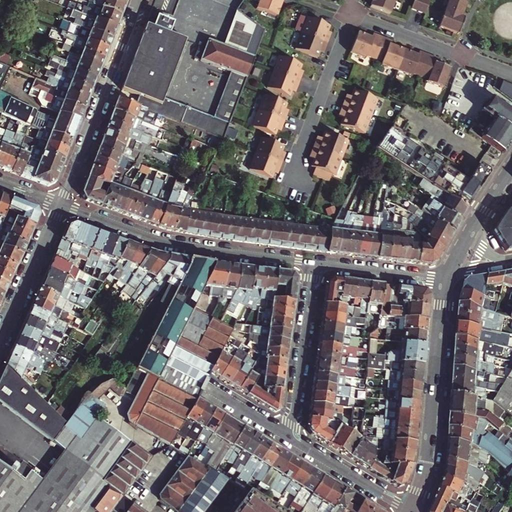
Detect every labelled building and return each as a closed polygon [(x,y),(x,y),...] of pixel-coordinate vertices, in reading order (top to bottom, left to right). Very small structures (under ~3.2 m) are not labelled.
[(120,16),(125,3),(117,0),(88,0),(87,3),(120,16)] [(277,17),(283,1),(278,0),(260,0),(257,10),(277,17)] [(390,14),(391,14),(395,0),(373,0),(371,7),(390,14)] [(415,0),(411,10),(418,13),(422,0),(415,0)] [(422,0),(418,13),(425,15),(430,0),(429,0),(422,0)] [(461,17),(467,0),(449,0),(445,12),(459,16),(461,17)] [(115,28),(120,16),(87,3),(85,8),(76,4),(76,5),(69,2),(66,9),(75,12),(115,28)] [(111,39),(115,28),(75,12),(66,9),(64,15),(80,21),(78,27),(111,39)] [(259,47),(260,44),(265,30),(237,10),(222,50),(253,62),(255,57),(247,54),(251,44),(259,47)] [(461,17),(459,16),(445,12),(440,27),(459,34),(465,18),(461,17)] [(326,35),(327,31),(329,26),(307,18),(301,34),(327,44),(330,36),(326,35)] [(107,50),(111,39),(78,27),(74,37),(107,50)] [(162,102),(163,99),(184,44),(144,29),(121,90),(138,96),(138,98),(140,102),(142,103),(140,108),(157,115),(223,140),(227,127),(212,121),(162,102)] [(367,56),(375,59),(383,38),(373,34),(371,39),(357,33),(350,53),(366,59),(367,56)] [(103,60),(107,50),(74,37),(65,34),(63,39),(72,43),(70,47),(103,60)] [(321,49),(325,50),(327,44),(301,34),(295,49),(318,58),(320,52),(321,49)] [(382,65),(397,70),(404,51),(391,46),(392,41),(383,38),(375,59),(383,62),(382,65)] [(230,77),(245,82),(252,65),(253,62),(222,50),(202,43),(194,63),(230,77)] [(247,54),(255,57),(259,47),(251,44),(247,54)] [(99,70),(103,60),(70,47),(66,57),(99,70)] [(413,74),(421,77),(429,55),(420,52),(418,56),(404,51),(397,70),(412,76),(413,74)] [(428,82),(443,88),(450,68),(443,66),(437,63),(438,61),(439,59),(429,55),(421,77),(429,80),(428,82)] [(95,80),(99,70),(66,57),(65,61),(52,57),(50,63),(59,66),(95,80)] [(301,76),(297,74),(299,71),(301,66),(278,57),(273,73),(298,82),(301,76)] [(39,129),(71,141),(79,123),(58,114),(55,121),(36,114),(34,111),(0,96),(0,87),(7,69),(0,66),(0,112),(1,113),(10,117),(20,121),(29,126),(39,130),(39,129)] [(91,90),(95,80),(59,66),(55,76),(91,90)] [(292,88),(295,90),(298,82),(273,73),(267,89),(289,97),(291,91),(292,88)] [(87,101),(91,90),(55,76),(52,75),(50,80),(54,82),(52,87),(87,101)] [(227,127),(231,119),(237,104),(245,82),(230,77),(212,121),(227,127)] [(84,110),(87,101),(52,87),(50,86),(48,91),(52,92),(53,90),(58,92),(55,99),(84,110)] [(490,147),(503,155),(511,141),(511,100),(498,91),(469,133),(480,141),(481,140),(490,147)] [(344,107),(372,118),(379,100),(355,92),(353,98),(352,101),(347,100),(344,107)] [(79,123),(84,110),(55,99),(46,96),(39,93),(36,100),(52,107),(50,112),(58,114),(79,123)] [(283,113),(284,110),(286,104),(264,96),(258,112),(283,121),(286,114),(283,113)] [(113,111),(153,126),(157,115),(140,108),(134,106),(118,99),(113,111)] [(342,126),(366,134),(372,118),(344,107),(342,114),(346,116),(345,119),(342,126)] [(151,137),(155,138),(158,128),(153,126),(113,111),(109,121),(151,137)] [(278,127),(281,128),(283,121),(258,112),(252,128),(274,136),(277,130),(278,127)] [(0,124),(7,127),(7,126),(10,117),(1,113),(0,116),(0,124)] [(17,130),(18,127),(20,121),(10,117),(7,126),(17,130)] [(18,127),(27,131),(29,126),(20,121),(18,127)] [(147,146),(151,137),(109,121),(106,130),(136,142),(147,146)] [(439,192),(466,209),(490,174),(490,172),(489,172),(479,165),(468,182),(406,142),(410,135),(394,125),(376,151),(416,177),(439,192)] [(68,150),(71,141),(39,129),(39,130),(36,138),(68,150)] [(102,139),(133,151),(136,142),(106,130),(102,139)] [(0,144),(0,168),(2,169),(15,135),(5,131),(3,137),(0,144)] [(314,149),(343,159),(349,142),(325,133),(323,140),(322,143),(317,142),(314,149)] [(11,172),(21,176),(28,157),(32,147),(36,138),(26,134),(24,138),(22,144),(11,172)] [(2,169),(11,172),(22,144),(16,142),(18,136),(15,135),(2,169)] [(16,142),(22,144),(24,138),(18,136),(16,142)] [(64,160),(68,150),(36,138),(32,147),(64,160)] [(127,160),(135,163),(139,153),(133,151),(102,139),(99,149),(120,157),(127,160)] [(280,157),(282,154),(284,148),(261,140),(255,155),(281,165),(284,158),(280,157)] [(213,158),(217,151),(192,141),(188,151),(186,155),(196,158),(198,152),(213,158)] [(60,170),(64,160),(32,147),(28,157),(60,170)] [(499,159),(501,157),(503,155),(490,147),(487,152),(495,158),(496,159),(499,159)] [(95,158),(117,166),(120,157),(99,149),(95,158)] [(184,160),(186,155),(188,151),(182,149),(179,158),(184,160)] [(312,167),(336,176),(343,159),(314,149),(312,156),(316,158),(315,162),(314,161),(312,167)] [(275,171),(279,172),(281,165),(255,155),(249,171),(272,180),(274,174),(275,171)] [(55,183),(60,170),(28,157),(21,176),(49,186),(55,183)] [(124,175),(129,171),(123,169),(117,166),(95,158),(92,167),(123,179),(123,178),(124,175)] [(174,167),(181,169),(184,160),(179,158),(178,158),(174,167)] [(123,169),(129,171),(134,166),(135,163),(127,160),(123,169)] [(139,172),(147,175),(150,169),(141,165),(139,172)] [(122,181),(123,179),(92,167),(88,178),(101,183),(109,186),(112,183),(119,180),(122,181)] [(434,206),(459,222),(466,209),(439,192),(416,177),(411,184),(437,201),(434,206)] [(102,191),(101,194),(97,193),(101,183),(88,178),(82,193),(86,200),(101,206),(107,190),(105,189),(104,192),(102,191)] [(111,209),(120,213),(133,181),(123,178),(123,179),(122,181),(119,188),(119,189),(111,209)] [(120,213),(130,216),(141,188),(134,186),(135,182),(133,181),(120,213)] [(130,216),(139,220),(149,194),(153,184),(151,183),(149,189),(142,186),(141,188),(130,216)] [(149,223),(156,204),(163,187),(153,184),(149,194),(139,220),(149,223)] [(101,206),(111,209),(119,189),(109,186),(107,190),(101,206)] [(169,231),(174,232),(185,202),(178,200),(179,198),(171,195),(166,207),(158,227),(169,231)] [(0,231),(3,223),(7,213),(12,199),(2,196),(0,200),(0,231)] [(174,232),(185,233),(189,211),(190,203),(192,198),(189,198),(188,203),(185,202),(174,232)] [(40,216),(37,209),(12,199),(7,213),(35,226),(40,216)] [(453,232),(459,222),(434,206),(426,201),(423,205),(425,207),(422,212),(453,232)] [(149,223),(158,227),(166,207),(156,204),(149,223)] [(443,250),(448,242),(430,230),(420,221),(415,217),(411,213),(401,208),(397,207),(395,216),(403,219),(406,220),(417,231),(427,240),(428,241),(433,244),(443,250)] [(185,233),(197,235),(201,213),(189,211),(185,233)] [(448,242),(453,232),(422,212),(420,211),(415,217),(420,221),(430,230),(448,242)] [(511,250),(511,214),(507,211),(493,232),(506,251),(511,250)] [(31,236),(35,226),(7,213),(3,223),(31,236)] [(197,235),(209,237),(212,215),(201,213),(197,235)] [(329,253),(338,254),(341,232),(345,222),(349,215),(340,213),(332,230),(332,231),(329,253)] [(209,237),(221,239),(225,217),(212,215),(209,237)] [(338,254),(348,256),(351,234),(354,224),(356,220),(358,216),(349,215),(345,222),(341,232),(338,254)] [(348,256),(358,257),(361,234),(364,224),(366,217),(358,216),(356,220),(354,224),(351,234),(348,256)] [(221,239),(233,241),(236,219),(225,217),(221,239)] [(358,257),(368,258),(371,236),(374,226),(375,219),(366,217),(364,224),(361,234),(358,257)] [(233,241),(245,242),(247,220),(236,219),(233,241)] [(368,258),(378,259),(382,229),(383,220),(375,219),(374,226),(371,236),(368,258)] [(245,242),(257,244),(259,222),(247,220),(245,242)] [(378,259),(388,261),(393,228),(396,228),(397,225),(393,225),(387,224),(388,220),(383,220),(382,229),(378,259)] [(257,244),(269,245),(271,223),(259,222),(257,244)] [(0,232),(27,245),(31,236),(3,223),(0,231),(0,232)] [(69,252),(71,244),(79,224),(74,223),(68,227),(54,260),(66,266),(68,262),(65,261),(68,254),(70,255),(71,253),(69,252)] [(269,245),(281,247),(284,225),(271,223),(269,245)] [(81,248),(81,246),(88,228),(79,224),(71,244),(81,248)] [(281,247),(293,248),(296,226),(284,225),(281,247)] [(388,261),(398,262),(402,226),(397,225),(396,228),(393,228),(388,261)] [(293,248),(304,250),(307,228),(296,226),(293,248)] [(398,262),(408,263),(412,233),(407,232),(407,230),(406,229),(407,226),(402,226),(398,262)] [(81,248),(90,252),(98,232),(88,228),(81,246),(81,248)] [(304,250),(317,252),(320,230),(307,228),(304,250)] [(332,231),(320,230),(317,252),(329,253),(332,231)] [(0,245),(22,255),(27,245),(0,232),(0,245)] [(90,252),(100,255),(107,235),(98,232),(90,252)] [(408,263),(418,264),(420,245),(417,245),(418,234),(412,233),(408,263)] [(106,266),(109,259),(116,239),(107,235),(100,255),(97,262),(91,277),(103,283),(105,279),(107,277),(103,275),(106,266)] [(109,259),(117,262),(126,242),(116,239),(109,259)] [(430,266),(436,262),(443,250),(433,244),(428,241),(425,246),(420,245),(418,264),(430,266)] [(123,272),(127,265),(138,247),(126,242),(117,262),(113,268),(108,275),(112,278),(115,274),(117,270),(123,272)] [(71,253),(78,255),(81,248),(71,244),(69,252),(71,253)] [(0,259),(17,267),(22,255),(0,245),(0,259)] [(125,286),(134,274),(148,254),(149,251),(138,247),(127,265),(123,272),(129,274),(122,284),(125,286)] [(84,257),(87,259),(90,252),(81,248),(78,255),(84,257)] [(144,282),(142,281),(153,265),(160,254),(156,253),(149,251),(148,254),(134,274),(125,286),(134,292),(132,294),(138,298),(146,288),(142,285),(144,282)] [(91,260),(97,262),(100,255),(90,252),(87,259),(91,260)] [(75,263),(68,261),(70,255),(68,254),(65,261),(68,262),(66,266),(73,269),(74,264),(75,263)] [(146,288),(150,282),(168,262),(169,256),(160,254),(153,265),(142,281),(144,282),(142,285),(146,288)] [(164,284),(170,275),(178,263),(179,257),(169,256),(168,262),(150,282),(146,288),(138,298),(137,299),(142,303),(150,292),(156,285),(160,289),(164,284)] [(73,269),(82,273),(85,266),(87,259),(84,257),(80,266),(74,264),(73,269)] [(156,316),(161,319),(190,259),(179,257),(178,263),(170,275),(164,284),(167,286),(158,304),(161,305),(156,316)] [(0,269),(13,276),(17,267),(0,259),(0,269)] [(106,266),(113,268),(117,262),(109,259),(106,266)] [(165,367),(173,351),(194,311),(196,306),(199,301),(198,301),(204,287),(214,264),(190,259),(161,319),(137,371),(158,381),(165,367)] [(49,270),(77,283),(82,273),(73,269),(66,266),(54,260),(49,270)] [(212,319),(222,299),(227,265),(214,264),(204,287),(211,288),(210,297),(213,297),(211,313),(208,311),(196,306),(194,311),(212,319)] [(234,300),(235,297),(239,267),(227,265),(222,299),(212,319),(214,320),(220,310),(223,311),(226,305),(229,300),(234,300)] [(245,306),(249,296),(253,268),(239,267),(235,297),(234,300),(227,313),(221,323),(227,326),(240,303),(245,306)] [(260,297),(262,297),(265,270),(253,268),(249,296),(245,306),(253,310),(255,309),(256,307),(253,307),(254,304),(256,304),(259,304),(260,297)] [(0,281),(9,285),(13,276),(0,269),(0,281)] [(73,292),(77,283),(49,270),(45,279),(73,292)] [(273,299),(275,285),(277,271),(265,270),(262,297),(260,297),(259,304),(256,304),(254,304),(253,307),(256,307),(255,309),(253,310),(258,312),(259,306),(262,307),(267,306),(268,298),(273,299)] [(284,301),(295,302),(298,280),(293,273),(277,271),(275,285),(286,287),(284,301)] [(511,297),(510,305),(511,305),(511,272),(507,274),(503,286),(511,288),(511,297)] [(81,284),(83,281),(85,274),(82,273),(77,283),(81,284)] [(503,286),(507,274),(490,277),(487,287),(491,287),(491,290),(499,293),(501,294),(503,287),(503,286)] [(486,293),(487,287),(490,277),(482,278),(471,280),(465,285),(463,293),(494,301),(499,303),(501,294),(499,293),(498,296),(486,293)] [(72,295),(73,292),(45,279),(40,289),(73,304),(86,310),(92,301),(81,296),(79,299),(78,302),(70,299),(72,295)] [(325,304),(340,306),(343,280),(333,279),(328,283),(325,304)] [(348,298),(354,299),(356,282),(343,280),(340,306),(347,307),(348,298)] [(0,292),(4,294),(9,285),(0,281),(0,292)] [(97,292),(100,287),(89,282),(87,283),(83,281),(81,284),(97,292)] [(360,309),(367,310),(370,284),(356,282),(354,299),(361,300),(360,309)] [(116,290),(121,293),(125,286),(122,284),(121,283),(116,290)] [(379,326),(380,316),(384,285),(370,284),(367,310),(366,320),(365,324),(379,326)] [(150,292),(155,296),(160,289),(156,285),(150,292)] [(429,308),(418,307),(419,305),(394,302),(394,299),(391,299),(392,286),(384,285),(380,316),(388,317),(393,317),(427,321),(429,308)] [(418,307),(429,308),(430,296),(426,290),(392,286),(391,299),(394,299),(394,302),(419,305),(418,307)] [(64,312),(69,314),(73,304),(40,289),(36,299),(64,312)] [(81,296),(92,301),(94,297),(86,293),(82,293),(78,291),(77,294),(81,296)] [(498,308),(492,307),(494,301),(463,293),(460,304),(471,306),(496,314),(498,308)] [(272,309),(293,312),(295,302),(284,301),(273,299),(268,298),(267,306),(262,307),(259,306),(258,312),(266,313),(267,308),(272,309)] [(61,318),(64,312),(36,299),(31,309),(58,321),(70,326),(85,333),(86,330),(74,324),(66,320),(61,318)] [(361,319),(366,320),(367,310),(360,309),(356,308),(353,308),(351,307),(347,307),(340,306),(325,304),(323,314),(345,317),(353,318),(353,320),(356,321),(356,318),(361,319)] [(497,324),(499,315),(496,314),(471,306),(460,304),(459,314),(482,320),(491,322),(494,323),(492,332),(504,334),(506,326),(497,324)] [(270,319),(292,322),(293,312),(272,309),(267,308),(266,313),(258,312),(257,320),(265,322),(265,318),(270,319)] [(56,326),(58,321),(31,309),(27,319),(62,335),(61,337),(64,339),(65,336),(67,331),(56,326)] [(214,320),(221,323),(227,313),(223,311),(220,310),(214,320)] [(204,387),(211,373),(228,342),(231,336),(234,329),(227,326),(221,323),(214,320),(212,319),(194,311),(173,351),(165,367),(204,387)] [(322,324),(344,327),(345,317),(323,314),(322,324)] [(491,322),(490,325),(481,324),(482,320),(459,314),(458,325),(492,332),(494,323),(491,322)] [(384,329),(426,333),(427,321),(393,317),(393,321),(396,322),(395,324),(387,323),(388,317),(380,316),(379,326),(378,328),(384,329)] [(351,328),(352,324),(353,320),(353,318),(345,317),(344,327),(351,328)] [(256,327),(290,332),(292,322),(270,319),(265,318),(265,322),(257,321),(256,327)] [(61,337),(62,335),(27,319),(23,328),(50,340),(51,336),(62,341),(65,343),(68,337),(65,336),(64,339),(61,337)] [(67,331),(70,326),(58,321),(56,326),(67,331)] [(239,330),(246,332),(247,326),(236,324),(234,329),(239,330)] [(354,335),(351,334),(352,328),(351,328),(344,327),(322,324),(321,334),(351,338),(350,341),(353,341),(353,338),(354,335)] [(494,339),(511,342),(511,335),(504,334),(492,332),(458,325),(457,337),(493,345),(494,339)] [(269,339),(289,342),(290,332),(256,327),(254,327),(253,334),(269,339)] [(56,346),(58,344),(50,340),(23,328),(18,338),(45,350),(47,345),(62,352),(63,352),(66,347),(60,345),(59,348),(56,346)] [(370,340),(377,341),(378,328),(370,335),(370,340)] [(403,343),(425,345),(426,333),(384,329),(382,341),(397,343),(403,343)] [(266,348),(288,351),(289,342),(269,339),(253,334),(252,342),(261,346),(266,348)] [(319,343),(357,349),(358,339),(353,338),(353,341),(350,341),(351,338),(321,334),(319,343)] [(58,344),(60,345),(62,341),(51,336),(50,340),(58,344)] [(491,351),(502,354),(504,347),(493,345),(457,337),(457,348),(478,352),(482,353),(489,356),(491,351)] [(52,356),(53,354),(45,350),(18,338),(14,347),(41,359),(43,354),(53,359),(53,360),(57,361),(59,356),(55,354),(54,357),(52,356)] [(211,373),(220,378),(239,349),(228,342),(211,373)] [(318,354),(355,359),(356,352),(369,353),(369,350),(357,349),(319,343),(318,354)] [(383,361),(423,365),(425,345),(403,343),(402,352),(396,352),(391,352),(388,354),(385,354),(385,357),(369,355),(368,369),(374,370),(382,371),(383,361)] [(59,356),(62,352),(47,345),(45,350),(53,354),(55,354),(59,356)] [(47,362),(41,359),(14,347),(10,357),(37,369),(39,364),(45,367),(47,362)] [(265,358),(286,361),(288,351),(266,348),(265,358)] [(492,357),(489,356),(482,353),(478,352),(457,348),(456,357),(491,365),(492,357)] [(220,378),(229,384),(246,358),(248,355),(239,349),(220,378)] [(91,364),(99,370),(108,359),(99,352),(91,364)] [(51,364),(53,360),(53,359),(43,354),(41,359),(47,362),(51,364)] [(353,369),(354,369),(355,359),(318,354),(316,364),(353,369)] [(73,369),(76,364),(59,356),(57,361),(73,369)] [(35,373),(37,369),(10,357),(5,367),(21,381),(24,376),(26,369),(30,371),(35,373)] [(493,376),(495,366),(491,365),(456,357),(455,367),(492,375),(493,376)] [(229,384),(239,390),(249,373),(256,363),(246,358),(229,384)] [(261,368),(285,371),(286,361),(265,358),(259,358),(258,360),(259,360),(258,365),(261,365),(261,368)] [(387,371),(422,375),(423,365),(383,361),(382,371),(387,371)] [(41,376),(42,373),(45,367),(39,364),(37,369),(35,373),(41,376)] [(353,369),(316,364),(315,374),(345,378),(352,379),(353,369)] [(142,511),(123,497),(151,458),(94,418),(101,405),(90,398),(74,419),(69,426),(49,407),(21,381),(5,367),(0,377),(0,404),(3,407),(3,408),(63,454),(81,468),(59,499),(41,484),(29,476),(32,473),(0,448),(0,511),(142,511)] [(491,384),(492,375),(455,367),(454,377),(476,381),(491,384)] [(264,379),(284,381),(285,371),(261,368),(261,370),(257,370),(257,378),(256,378),(258,378),(260,378),(264,379)] [(388,381),(421,384),(422,375),(387,371),(386,381),(388,381)] [(247,395),(254,385),(258,378),(256,378),(257,378),(249,373),(239,390),(247,395)] [(314,383),(343,388),(345,378),(315,374),(314,383)] [(504,386),(491,384),(476,381),(454,377),(453,395),(479,400),(485,401),(488,401),(488,398),(487,398),(488,391),(501,392),(504,386)] [(270,390),(282,391),(284,381),(264,379),(263,389),(264,389),(266,389),(268,389),(270,390)] [(511,380),(509,379),(508,379),(504,386),(501,392),(495,402),(511,415),(511,380)] [(387,391),(420,394),(421,384),(388,381),(388,387),(384,386),(384,390),(387,391)] [(343,391),(343,388),(314,383),(312,393),(350,399),(351,389),(346,388),(345,391),(343,391)] [(270,410),(271,400),(269,399),(264,396),(265,392),(266,389),(264,389),(263,389),(259,387),(254,385),(247,395),(270,410)] [(275,413),(280,411),(282,391),(270,390),(269,399),(271,400),(270,410),(275,413)] [(365,400),(367,390),(359,390),(358,400),(365,400)] [(386,400),(419,404),(420,394),(387,391),(386,400)] [(346,408),(349,408),(350,399),(312,393),(311,403),(343,408),(346,408)] [(511,430),(511,429),(491,413),(479,411),(479,400),(453,395),(452,415),(487,421),(490,424),(500,431),(502,433),(507,437),(511,430)] [(69,426),(74,419),(53,400),(49,407),(69,426)] [(187,433),(193,424),(205,404),(197,400),(184,419),(179,428),(187,433)] [(385,410),(418,413),(419,404),(386,400),(386,406),(376,405),(376,409),(385,410)] [(310,411),(342,416),(343,408),(311,403),(310,411)] [(199,434),(202,429),(214,410),(205,404),(193,424),(187,433),(186,436),(191,439),(192,436),(196,439),(199,434)] [(328,445),(339,451),(351,431),(354,409),(349,408),(346,408),(344,429),(340,426),(328,445)] [(339,451),(349,458),(361,439),(357,437),(358,435),(359,426),(364,426),(365,417),(365,411),(354,409),(351,431),(339,451)] [(205,446),(205,445),(223,415),(214,410),(202,429),(199,434),(204,437),(200,443),(205,446)] [(379,419),(417,423),(418,413),(385,410),(385,415),(380,415),(379,419)] [(309,419),(341,423),(342,416),(310,411),(309,419)] [(205,445),(214,451),(233,421),(223,415),(205,445)] [(489,435),(485,432),(490,424),(487,421),(452,415),(451,428),(475,432),(474,436),(486,439),(489,435)] [(406,432),(416,433),(417,423),(379,419),(375,418),(374,428),(377,429),(406,432)] [(310,434),(328,445),(340,426),(341,423),(309,419),(308,428),(310,434)] [(217,469),(231,446),(242,427),(233,421),(214,451),(204,468),(214,474),(217,469)] [(232,465),(240,452),(252,433),(242,427),(231,446),(235,448),(227,462),(232,465)] [(511,441),(507,437),(502,433),(497,440),(495,438),(490,435),(489,434),(489,435),(486,439),(474,436),(475,432),(451,428),(450,441),(472,445),(489,453),(497,461),(511,474),(510,477),(511,478),(511,441)] [(384,440),(416,443),(416,433),(406,432),(377,429),(376,439),(378,439),(384,440)] [(242,471),(250,458),(261,439),(252,433),(240,452),(244,454),(236,467),(242,471)] [(365,456),(363,455),(369,445),(372,441),(373,439),(367,438),(362,437),(361,439),(349,458),(360,464),(365,456)] [(251,476),(270,444),(261,439),(250,458),(253,459),(245,473),(251,476)] [(368,470),(372,463),(374,457),(376,449),(377,450),(378,439),(376,439),(373,439),(372,441),(369,445),(363,455),(365,456),(360,464),(368,470)] [(392,451),(414,453),(416,443),(384,440),(383,448),(383,451),(392,451)] [(497,461),(489,453),(472,445),(450,441),(449,450),(471,456),(477,460),(480,454),(488,459),(494,465),(497,461)] [(176,451),(185,457),(189,450),(180,444),(176,451)] [(260,482),(268,469),(280,450),(270,444),(251,476),(260,482)] [(186,458),(194,463),(199,456),(189,450),(185,457),(186,458)] [(271,489),(279,475),(290,456),(280,450),(268,469),(272,471),(262,488),(269,492),(271,489)] [(469,466),(474,469),(477,460),(471,456),(449,450),(448,459),(469,466)] [(390,465),(411,467),(414,453),(392,451),(390,458),(374,457),(372,463),(377,464),(390,465)] [(232,465),(236,467),(244,454),(240,452),(232,465)] [(41,484),(59,499),(81,468),(63,454),(41,484)] [(284,492),(301,463),(290,456),(279,475),(271,489),(275,491),(281,495),(284,492)] [(159,501),(173,511),(203,511),(215,497),(226,482),(223,480),(214,474),(204,468),(194,463),(186,458),(158,496),(159,501)] [(242,471),(245,473),(253,459),(250,458),(242,471)] [(485,475),(482,473),(474,469),(469,466),(448,459),(448,468),(468,476),(475,480),(480,483),(485,475)] [(294,498),(300,488),(312,470),(301,463),(284,492),(294,498)] [(398,488),(405,484),(411,467),(390,465),(390,468),(394,468),(393,473),(377,464),(372,463),(368,470),(398,488)] [(231,475),(237,478),(242,471),(236,467),(231,475)] [(475,492),(480,483),(475,480),(468,476),(448,468),(447,477),(467,486),(473,490),(475,492)] [(214,474),(223,480),(226,475),(217,469),(214,474)] [(258,486),(262,488),(272,471),(268,469),(260,482),(258,486)] [(304,507),(310,496),(322,476),(312,470),(300,488),(305,491),(297,504),(303,508),(304,507)] [(245,473),(240,480),(246,484),(251,476),(245,473)] [(309,509),(312,511),(315,511),(333,483),(322,476),(310,496),(315,499),(309,509)] [(470,494),(473,490),(467,486),(447,477),(442,488),(460,497),(463,499),(465,500),(468,493),(470,494)] [(322,511),(327,506),(332,509),(344,489),(333,483),(315,511),(322,511)] [(493,493),(498,497),(502,489),(497,484),(493,493)] [(292,502),(297,504),(305,491),(300,488),(294,498),(292,502)] [(451,501),(456,503),(457,501),(458,501),(458,500),(460,497),(442,488),(430,511),(456,511),(457,510),(449,506),(451,501)] [(341,511),(352,494),(344,489),(332,509),(329,511),(341,511)] [(276,511),(251,497),(245,493),(233,510),(231,511),(276,511)] [(484,501),(486,499),(477,493),(474,498),(481,503),(482,500),(484,501)] [(381,511),(352,494),(341,511),(381,511)] [(304,507),(309,509),(315,499),(310,496),(304,507)] [(203,511),(231,511),(233,510),(215,497),(203,511)] [(481,503),(491,509),(494,504),(486,499),(484,501),(482,500),(481,503)] [(449,506),(457,510),(461,502),(458,500),(458,501),(457,501),(456,503),(451,501),(449,506)] [(456,511),(466,511),(470,505),(468,504),(470,502),(465,500),(464,502),(462,501),(461,502),(457,510),(456,511)]
